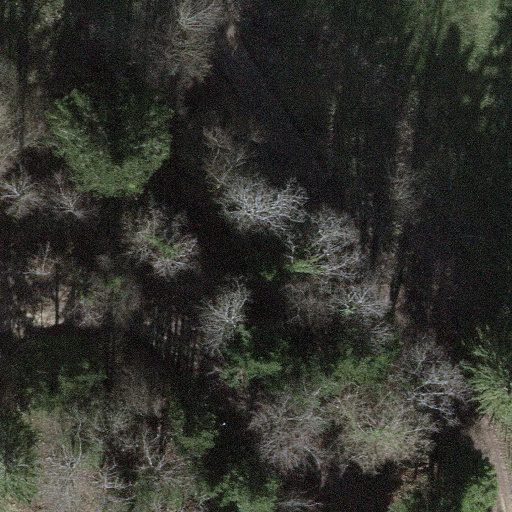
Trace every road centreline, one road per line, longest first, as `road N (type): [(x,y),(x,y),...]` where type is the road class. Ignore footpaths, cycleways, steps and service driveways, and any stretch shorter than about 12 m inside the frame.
road 1 (track): [(216,0),(270,103),(448,376),(495,511)]
road 2 (track): [(354,511),(318,453),(210,365),(120,334),(77,329),(0,340)]
